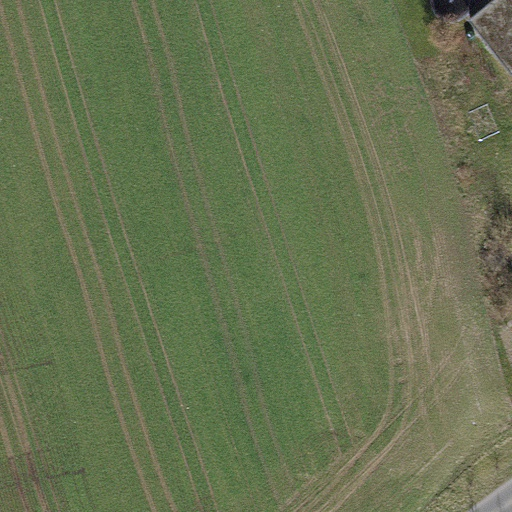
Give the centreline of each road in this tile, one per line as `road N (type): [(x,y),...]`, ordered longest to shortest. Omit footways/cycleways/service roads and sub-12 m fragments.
road 1 (motorway): [(197,511),(48,0)]
road 2 (motorway): [(0,322),(54,511)]
